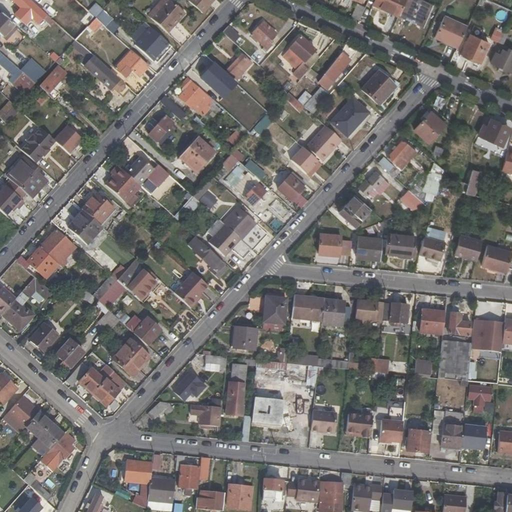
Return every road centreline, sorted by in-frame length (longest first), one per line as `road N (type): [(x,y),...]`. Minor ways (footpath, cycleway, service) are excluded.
road 1 (residential): [(102,438),(511,479)]
road 2 (residential): [(238,0),(0,266)]
road 3 (residential): [(265,267),(435,73)]
road 4 (residential): [(265,267),(511,295)]
road 5 (residential): [(102,438),(265,267)]
road 6 (residential): [(278,0),(435,73)]
road 7 (residential): [(0,346),(102,438)]
